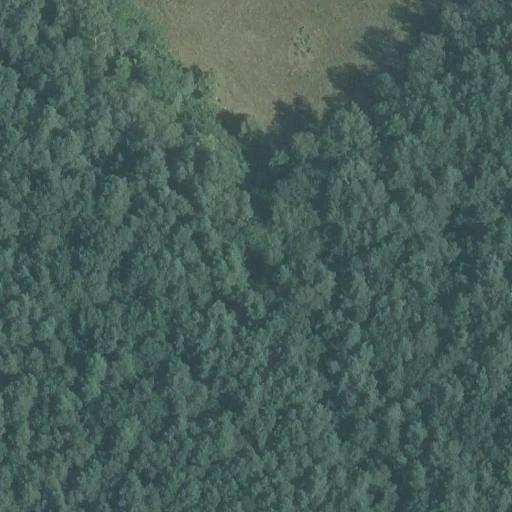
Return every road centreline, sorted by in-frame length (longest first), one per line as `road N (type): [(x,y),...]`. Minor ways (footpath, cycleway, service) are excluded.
road 1 (unknown): [(222,313),(161,348),(281,511)]
road 2 (unknown): [(161,348),(0,177)]
